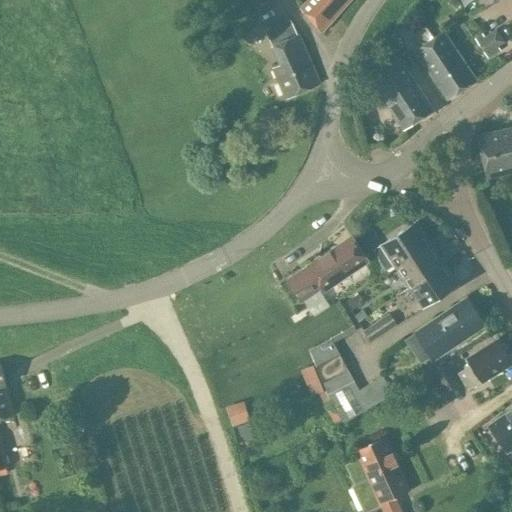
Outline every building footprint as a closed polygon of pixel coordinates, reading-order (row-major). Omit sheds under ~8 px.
[(350,0),(307,0),(301,7),(322,32),(350,0)] [(273,68),(286,98),(320,83),(307,53),(299,34),(298,34),(291,20),(267,31),(273,45),(281,64),(273,68)] [(485,38),(478,42),(488,57),(500,49),(497,46),(504,41),(497,30),(485,38)] [(476,79),(444,31),(415,50),(447,98),(476,79)] [(434,109),(400,58),(370,78),(404,129),(434,109)] [(511,126),(477,135),(488,178),(511,172),(511,126)] [(395,266),(431,242),(417,220),(373,250),(388,272),(396,267),(395,266)] [(323,291),(369,261),(352,235),(306,266),(307,267),(287,280),(301,301),(321,288),(323,291)] [(409,287),(445,263),(431,242),(395,266),(396,267),(409,287)] [(445,263),(409,287),(422,307),(458,284),(445,263)] [(359,293),(348,301),(353,309),(365,301),(359,293)] [(484,324),(467,297),(415,331),(433,357),(484,324)] [(398,324),(390,313),(364,330),(372,342),(398,324)] [(331,338),(309,349),(315,364),(339,353),(331,338)] [(499,341),(497,338),(467,358),(471,364),(458,372),(469,389),(511,361),(506,352),(508,348),(505,342),(499,341)] [(347,367),(339,353),(315,364),(322,380),(322,379),(347,367)] [(461,382),(447,360),(430,371),(444,392),(461,382)] [(0,418),(14,414),(1,364),(0,364),(0,469),(7,467),(0,438),(0,418)] [(306,383),(318,378),(313,365),(301,370),(306,383)] [(322,379),(327,389),(328,391),(354,380),(347,367),(322,379)] [(328,391),(342,422),(343,423),(393,394),(382,374),(359,389),(354,380),(328,391)] [(448,402),(431,375),(413,387),(430,414),(448,402)] [(244,401),(227,407),(233,425),(250,420),(244,401)] [(511,409),(494,422),(489,426),(507,451),(511,447),(511,409)] [(265,416),(237,426),(241,436),(242,436),(244,440),(255,436),(253,431),(269,425),(265,416)] [(384,438),(357,451),(360,457),(345,464),(354,484),(369,477),(384,511),(401,511),(395,496),(409,490),(384,438)] [(7,467),(0,469),(0,488),(12,486),(7,467)]
